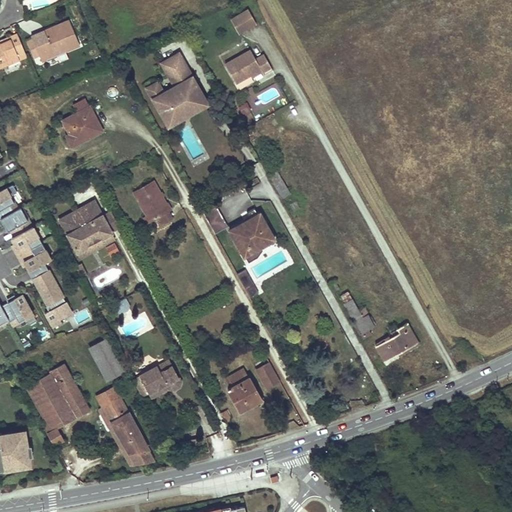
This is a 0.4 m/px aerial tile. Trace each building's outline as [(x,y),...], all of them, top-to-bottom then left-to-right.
[(255,25),(247,12),(232,21),(240,34),(255,25)] [(70,18),(33,35),(34,37),(28,39),(35,55),(41,53),(44,61),(58,54),(62,61),(71,57),(67,50),(82,43),(70,18)] [(0,68),(26,58),(16,34),(8,38),(9,41),(0,45),(0,68)] [(176,48),(159,57),(163,64),(179,55),(176,48)] [(260,69),(261,71),(262,73),(270,69),(263,56),(255,60),(250,51),(225,64),(235,83),(236,82),(239,88),(253,81),(250,75),(260,69)] [(158,83),(147,89),(164,118),(202,97),(196,85),(191,87),(188,81),(192,79),(179,55),(163,64),(170,77),(175,87),(163,94),(158,83)] [(202,97),(164,118),(168,126),(207,105),(202,97)] [(79,113),(71,117),(64,121),(71,134),(67,136),(73,146),(102,131),(86,101),(76,106),(79,113)] [(255,117),(249,105),(241,108),(247,120),(255,117)] [(278,169),(269,174),(281,197),(290,192),(278,169)] [(132,192),(139,204),(146,216),(141,218),(145,225),(155,220),(168,212),(151,182),(132,192)] [(10,206),(15,204),(11,197),(17,194),(13,186),(0,193),(0,220),(14,213),(10,206)] [(103,217),(94,201),(78,210),(80,215),(71,219),(73,224),(64,228),(77,252),(94,243),(96,245),(114,236),(111,232),(103,217)] [(293,212),(299,208),(295,203),(289,206),(293,212)] [(223,220),(214,204),(201,211),(210,228),(223,220)] [(33,228),(30,221),(28,221),(21,209),(14,213),(0,220),(0,223),(3,228),(5,227),(9,233),(15,230),(18,236),(33,228)] [(250,219),(229,230),(242,255),(263,244),(265,246),(274,241),(260,214),(258,215),(255,209),(247,213),(250,219)] [(80,215),(78,210),(60,220),(64,228),(73,224),(71,219),(80,215)] [(159,226),(171,218),(168,212),(155,220),(159,226)] [(120,227),(112,213),(103,217),(111,232),(120,227)] [(229,230),(223,220),(210,228),(216,237),(229,230)] [(42,244),(33,228),(18,236),(12,239),(16,245),(17,244),(19,248),(15,250),(19,257),(42,244)] [(94,243),(77,252),(80,257),(115,239),(114,236),(96,245),(94,243)] [(120,252),(114,243),(106,249),(111,258),(120,252)] [(51,260),(42,244),(19,257),(23,264),(27,262),(29,265),(27,266),(30,272),(45,264),(51,260)] [(5,255),(9,268),(20,265),(15,252),(5,255)] [(65,298),(50,271),(49,271),(45,264),(30,272),(29,273),(33,280),(36,278),(51,305),(47,308),(49,312),(46,314),(52,325),(73,313),(67,303),(64,299),(65,298)] [(85,275),(80,266),(74,269),(79,278),(85,275)] [(339,296),(342,302),(352,296),(349,290),(339,296)] [(37,322),(26,302),(28,301),(22,292),(13,297),(15,300),(9,303),(2,307),(10,321),(11,323),(17,319),(20,323),(26,320),(30,326),(37,322)] [(130,305),(126,297),(114,303),(118,311),(121,312),(129,307),(130,305)] [(368,329),(374,326),(368,315),(362,318),(351,300),(344,303),(363,338),(371,334),(368,329)] [(0,326),(10,321),(2,307),(0,303),(0,326)] [(399,333),(388,340),(376,346),(385,361),(401,352),(402,353),(418,344),(406,324),(397,330),(399,333)] [(123,371),(107,340),(90,348),(105,379),(123,371)] [(86,404),(72,379),(58,354),(47,359),(54,371),(49,373),(50,374),(27,387),(48,424),(44,426),(54,446),(63,441),(56,428),(77,417),(74,410),(86,404)] [(271,365),(267,358),(254,365),(258,372),(271,365)] [(175,366),(171,359),(159,366),(162,373),(175,366)] [(279,380),(271,365),(258,372),(266,388),(279,380)] [(162,373),(159,366),(133,379),(143,398),(150,394),(167,384),(169,390),(175,390),(182,387),(183,382),(175,366),(162,373)] [(250,407),(249,406),(260,400),(248,378),(244,370),(225,381),(229,388),(227,389),(240,413),(250,407)] [(169,390),(167,384),(150,394),(153,398),(169,390)] [(114,386),(97,396),(102,406),(119,397),(114,386)] [(108,426),(110,425),(111,424),(134,465),(154,462),(119,397),(102,406),(99,408),(108,426)] [(77,417),(89,411),(86,404),(74,410),(77,417)] [(0,468),(1,472),(3,472),(16,470),(15,467),(14,461),(28,459),(34,458),(32,447),(28,447),(26,433),(10,436),(10,434),(2,435),(0,435),(0,468)] [(14,461),(15,467),(29,465),(28,459),(14,461)]
